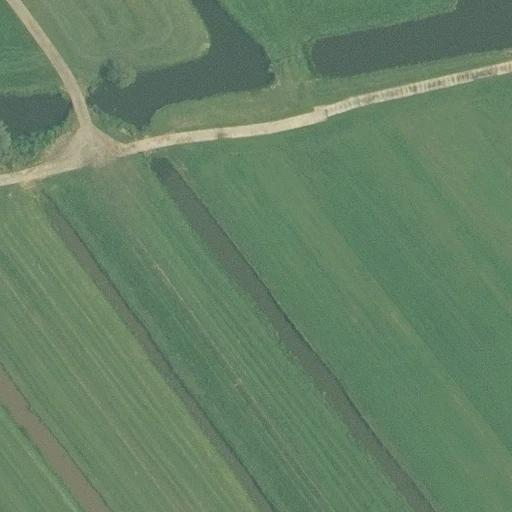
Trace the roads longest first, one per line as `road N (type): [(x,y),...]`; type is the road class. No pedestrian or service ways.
road 1 (track): [(0,177),(171,138),(279,125),(511,67)]
road 2 (track): [(67,79),(118,203),(345,511)]
